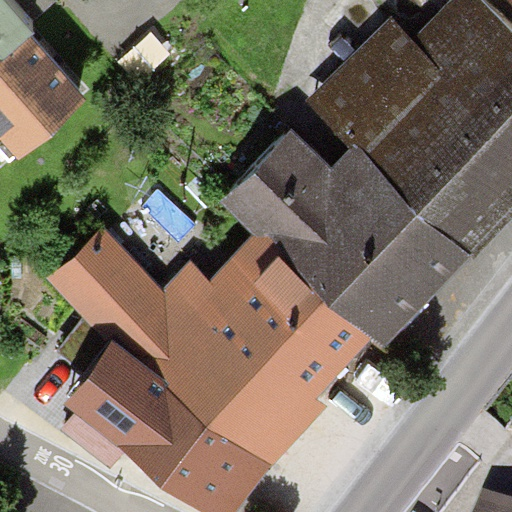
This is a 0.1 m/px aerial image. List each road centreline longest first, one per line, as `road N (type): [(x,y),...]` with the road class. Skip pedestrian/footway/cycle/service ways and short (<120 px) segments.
road 1 (tertiary): [(511,340),(368,511)]
road 2 (residential): [(131,511),(0,435)]
